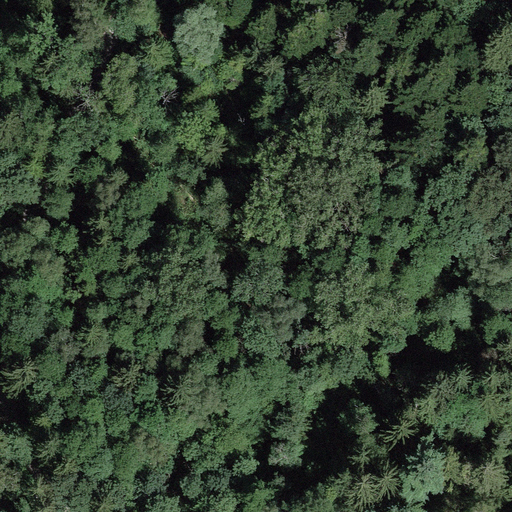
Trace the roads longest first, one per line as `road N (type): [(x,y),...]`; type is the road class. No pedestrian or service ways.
road 1 (track): [(0,283),(119,0)]
road 2 (track): [(71,511),(15,427),(0,377)]
